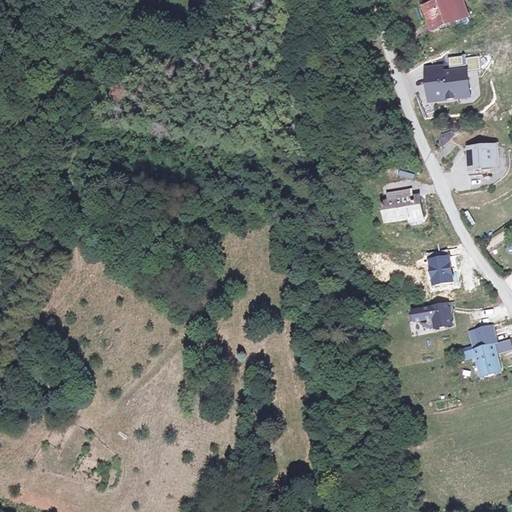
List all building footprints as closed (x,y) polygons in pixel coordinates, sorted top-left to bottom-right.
[(454,20),(464,16),(455,0),(445,0),(422,8),(429,28),(454,20)] [(465,0),(455,0),(464,16),(465,16),(461,4),(466,1),(465,0)] [(456,26),(467,22),(464,16),(454,20),(456,26)] [(431,92),(435,92),(436,99),(459,96),(459,93),(471,92),(468,69),(456,70),(445,72),(444,65),(437,66),(438,73),(428,74),(431,92)] [(437,145),(442,150),(445,148),(455,137),(451,133),(441,135),(437,145)] [(498,146),(472,147),(472,167),(480,167),(498,166),(498,146)] [(480,167),(472,167),(468,168),(468,178),(480,178),(480,167)] [(405,192),(406,199),(413,198),(412,191),(405,192)] [(384,225),(409,221),(409,218),(424,216),(421,197),(413,198),(406,199),(405,192),(388,194),(389,203),(381,204),(384,225)] [(492,236),(494,243),(504,241),(501,233),(492,236)] [(460,301),(415,308),(417,322),(423,322),(431,326),(440,326),(440,330),(458,327),(455,308),(459,308),(460,301)] [(492,328),(475,332),(479,350),(496,345),(492,328)] [(469,334),(473,351),(479,350),(475,332),(469,334)] [(481,379),(499,374),(494,355),(510,350),(508,343),(496,346),(496,345),(479,350),(473,351),(475,359),(481,379)] [(473,351),(463,354),(465,361),(475,359),(473,351)] [(67,455),(62,466),(70,469),(75,458),(67,455)]
